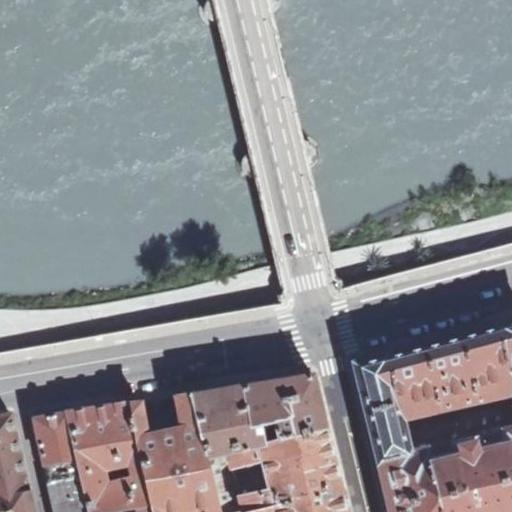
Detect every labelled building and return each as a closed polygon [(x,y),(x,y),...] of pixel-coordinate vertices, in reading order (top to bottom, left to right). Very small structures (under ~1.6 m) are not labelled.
[(511,511),(511,320),(423,344),(423,345),(386,355),(386,354),(354,362),(389,511),(511,511)] [(231,451),(326,426),(313,374),(251,384),(191,394),(207,458),(231,451)] [(205,511),(218,511),(207,458),(191,394),(175,396),(182,427),(166,431),(146,435),(140,401),(129,403),(150,505),(151,511),(179,511),(204,506),(205,511)] [(150,505),(129,403),(98,408),(66,413),(88,511),(108,511),(135,507),(150,505)] [(33,511),(11,413),(0,415),(0,511),(33,511)] [(88,511),(66,413),(49,414),(35,419),(41,446),(55,511),(88,511)] [(276,511),(277,511),(342,495),(326,426),(231,451),(235,467),(263,460),(271,493),(276,511)] [(276,511),(271,493),(266,494),(260,495),(259,490),(240,494),(244,511),(276,511)] [(346,511),(342,495),(277,511),(346,511)]
